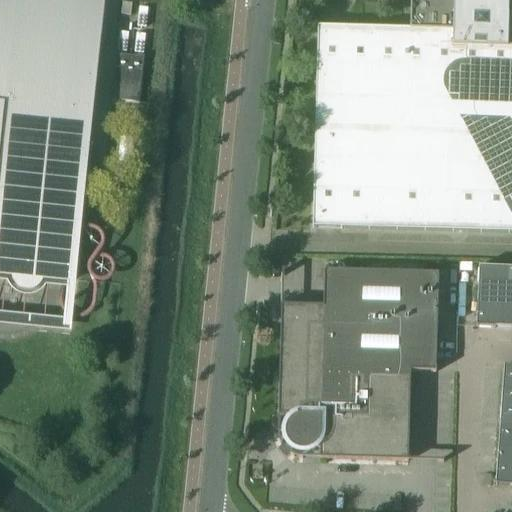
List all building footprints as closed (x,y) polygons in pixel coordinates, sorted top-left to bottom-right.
[(90,99),(99,0),(0,0),(0,275),(14,277),(15,283),(19,288),(26,290),(32,289),(37,286),(40,280),(69,283),(71,283),(77,220),(75,220),(75,221),(68,221),(81,97),(87,98),(87,99),(90,99)] [(317,29),(312,230),(511,235),(511,0),(410,0),(409,31),(317,29)] [(138,104),(142,59),(116,56),(111,101),(138,104)] [(511,330),(511,270),(478,269),(475,328),(511,330)] [(435,371),(438,276),(324,272),(322,308),(280,307),(277,417),(286,417),(290,422),(286,427),(285,434),(286,441),(290,447),(295,451),(302,452),(309,451),(315,448),(319,453),(319,461),(407,463),(410,373),(435,374),(435,372),(435,371)] [(511,427),(511,367),(503,367),(499,427),(511,427)] [(511,487),(511,427),(499,427),(495,487),(511,487)] [(491,475),(490,475),(483,475),(482,486),(491,486),(491,475)]
